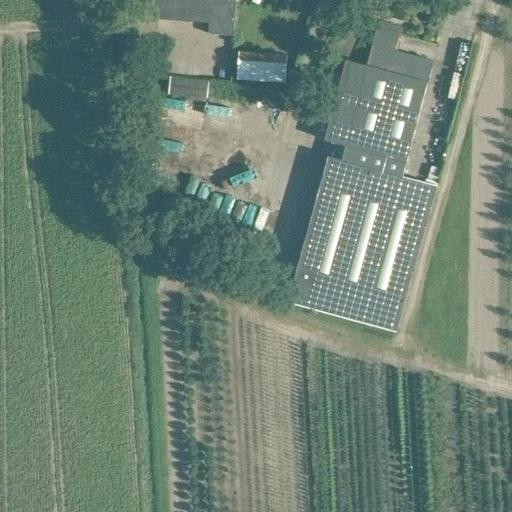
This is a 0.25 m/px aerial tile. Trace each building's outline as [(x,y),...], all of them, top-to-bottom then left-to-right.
[(158,0),(157,19),(210,22),(209,34),(234,36),(236,0),(158,0)] [(406,162),(433,61),(395,51),(402,28),(379,21),(367,66),(346,60),(341,79),(324,139),(349,146),(345,159),(331,155),(291,297),(396,327),(431,205),(436,185),(399,175),(403,161),(406,162)] [(239,52),(237,78),(285,81),(287,55),(239,52)] [(206,99),(208,81),(170,77),(168,95),(206,99)] [(197,145),(200,133),(173,127),(170,139),(197,145)] [(204,145),(229,150),(231,139),(206,134),(204,145)] [(191,168),(193,146),(166,142),(164,164),(191,168)]
